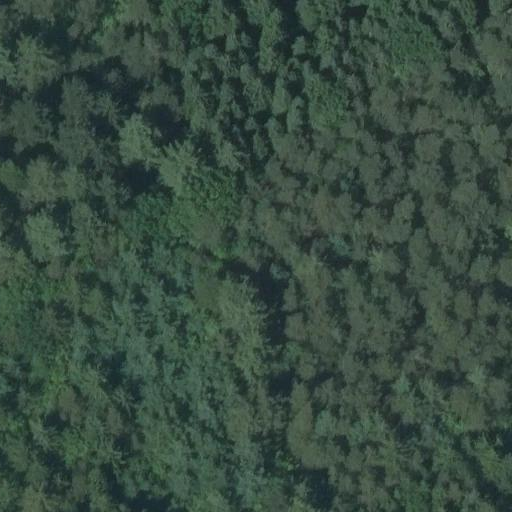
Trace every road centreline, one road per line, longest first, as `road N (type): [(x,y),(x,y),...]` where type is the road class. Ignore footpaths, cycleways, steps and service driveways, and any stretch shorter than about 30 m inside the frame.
road 1 (track): [(0,348),(511,17)]
road 2 (track): [(0,66),(180,181),(224,227),(304,511)]
road 3 (track): [(372,511),(511,429)]
